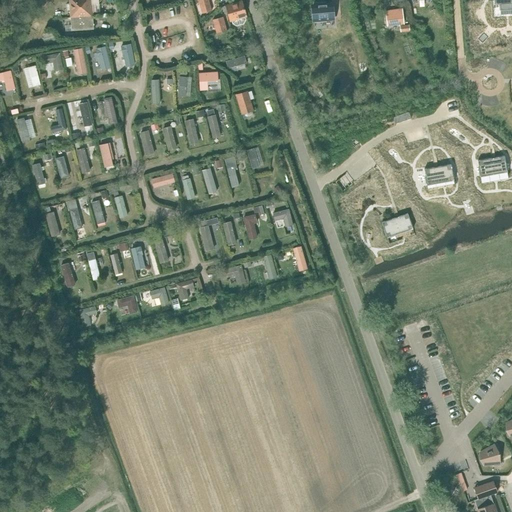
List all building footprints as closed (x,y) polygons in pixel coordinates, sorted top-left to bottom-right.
[(70,0),(70,3),(67,4),(67,12),(70,11),(71,18),(93,18),(93,5),(100,5),(99,0),(70,0)] [(208,0),(197,0),(202,14),(212,11),(208,0)] [(511,0),(494,0),(495,2),(500,2),(501,9),(511,8),(511,0)] [(232,5),(223,8),(225,15),(228,14),(231,22),(232,21),(233,25),(237,27),(244,25),(246,21),(245,18),(247,17),(242,1),(232,5)] [(333,19),(331,4),(313,6),(314,21),(333,19)] [(387,27),(404,25),(403,9),(385,11),(387,27)] [(223,17),(213,20),(217,34),(227,31),(223,17)] [(94,30),(93,18),(71,18),(71,30),(94,30)] [(131,45),(120,47),(124,68),(135,66),(131,45)] [(106,47),(95,49),(100,70),(111,68),(106,47)] [(83,50),(72,52),(76,73),(87,70),(83,50)] [(59,53),(44,57),(46,64),(52,63),(54,73),(63,71),(59,53)] [(244,56),(227,62),(229,70),(247,64),(244,56)] [(35,66),(24,68),(29,89),(40,86),(35,66)] [(12,71),(1,73),(6,94),(17,92),(12,71)] [(218,73),(199,74),(200,83),(218,82),(218,73)] [(192,78),(180,77),(178,97),(190,98),(192,78)] [(159,80),(150,81),(152,105),(160,104),(159,80)] [(247,92),(236,95),(242,115),(253,112),(247,92)] [(112,98),(104,100),(110,125),(118,123),(112,98)] [(87,103),(79,105),(85,128),(92,126),(87,103)] [(62,109),(55,111),(58,126),(50,127),(52,134),(67,131),(62,109)] [(409,112),(393,118),(395,124),(411,119),(409,112)] [(215,114),(208,116),(213,139),(221,138),(215,114)] [(25,119),(17,121),(22,144),(31,142),(25,119)] [(193,120),(185,122),(190,145),(198,143),(193,120)] [(170,127),(162,129),(168,152),(176,150),(170,127)] [(148,132),(140,134),(146,157),(154,155),(148,132)] [(109,145),(100,147),(104,168),(113,166),(109,145)] [(254,149),(247,151),(253,170),(260,168),(254,149)] [(85,150),(76,151),(81,174),(90,172),(85,150)] [(507,170),(504,156),(477,161),(480,175),(507,170)] [(64,157),(55,160),(60,180),(69,178),(64,157)] [(234,158),(226,160),(231,188),(239,187),(234,158)] [(40,164),(31,166),(37,186),(45,184),(40,164)] [(454,179),(451,164),(424,169),(427,184),(454,179)] [(210,169),(203,171),(208,194),(216,192),(210,169)] [(173,174),(152,180),(154,189),(175,184),(173,174)] [(190,178),(182,180),(187,202),(195,200),(190,178)] [(121,196),(113,198),(119,221),(126,219),(121,196)] [(75,200),(66,202),(68,210),(77,208),(75,200)] [(100,201),(92,203),(97,226),(105,224),(100,201)] [(289,210),(274,214),(276,221),(284,219),(286,228),(293,226),(289,210)] [(412,227),(408,213),(382,222),(386,236),(412,227)] [(54,214),(46,216),(51,239),(59,237),(54,214)] [(256,215),(244,218),(249,241),(257,240),(254,225),(258,225),(256,215)] [(231,222),(223,223),(228,246),(236,245),(231,222)] [(209,228),(201,229),(206,252),(214,251),(209,228)] [(162,240),(155,242),(160,265),(168,263),(162,240)] [(302,248),(294,249),(299,272),(307,271),(302,248)] [(139,249),(131,250),(137,273),(144,272),(139,249)] [(116,253),(108,255),(114,278),(121,276),(116,253)] [(272,255),(264,257),(269,280),(277,278),(272,255)] [(96,260),(88,261),(93,284),(101,283),(96,260)] [(70,265),(63,267),(68,290),(76,288),(70,265)] [(242,266),(226,270),(228,278),(236,276),(238,285),(246,283),(242,266)] [(190,281),(176,284),(180,303),(187,301),(185,290),(192,288),(190,281)] [(166,288),(150,292),(152,300),(160,298),(162,307),(170,305),(166,288)] [(133,297),(117,300),(119,309),(127,307),(130,316),(138,314),(133,297)] [(94,307),(80,311),(85,330),(92,328),(89,317),(96,315),(94,307)] [(23,408),(20,408),(20,412),(17,412),(17,418),(21,418),(21,415),(25,416),(26,412),(23,412),(23,408)] [(492,446),(479,452),(482,459),(483,465),(495,464),(495,460),(499,459),(498,454),(496,449),(495,450),(492,446)] [(493,481),(474,488),(478,499),(474,500),(478,511),(496,511),(490,495),(497,493),(493,481)] [(446,483),(443,490),(450,493),(454,486),(446,483)]
